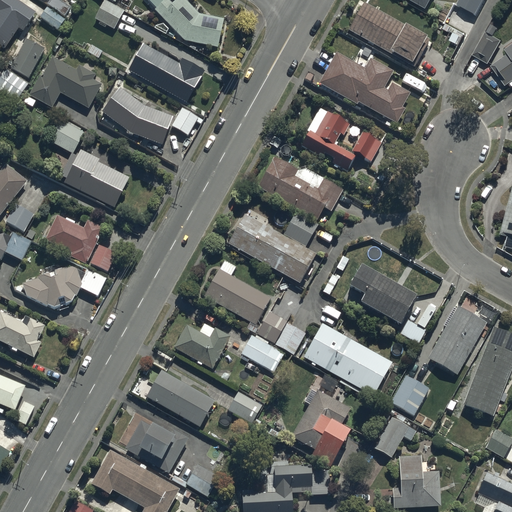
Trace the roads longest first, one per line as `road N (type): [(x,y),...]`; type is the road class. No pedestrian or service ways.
road 1 (tertiary): [(305,10),(22,511)]
road 2 (residential): [(511,292),(475,272),(438,213),(453,147)]
